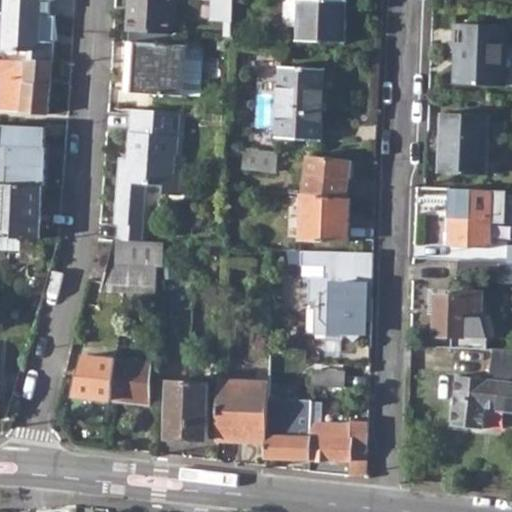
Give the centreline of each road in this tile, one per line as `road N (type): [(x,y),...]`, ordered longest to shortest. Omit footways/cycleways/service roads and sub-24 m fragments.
road 1 (residential): [(385,506),(408,0)]
road 2 (residential): [(28,467),(81,238),(97,0)]
road 3 (tertiary): [(197,485),(28,467)]
road 4 (tertiary): [(364,504),(197,485)]
